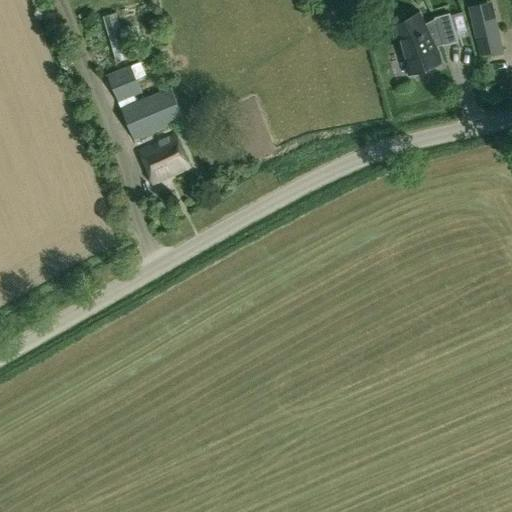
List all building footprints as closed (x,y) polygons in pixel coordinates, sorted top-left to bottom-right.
[(492,10),(470,15),(480,57),(502,52),(492,10)] [(435,19),(426,23),(420,12),(419,12),(420,15),(393,28),(398,38),(408,72),(436,64),(432,49),(442,44),(443,46),(458,41),(450,13),(434,17),(435,19)] [(111,40),(117,63),(130,59),(124,36),(123,37),(111,40)] [(121,107),(137,100),(135,97),(135,96),(143,93),(137,80),(146,75),(141,62),(107,75),(116,97),(121,107)] [(145,97),(137,100),(121,107),(120,108),(134,141),(185,119),(176,97),(172,86),(145,97)] [(136,151),(151,184),(189,168),(175,134),(136,151)]
